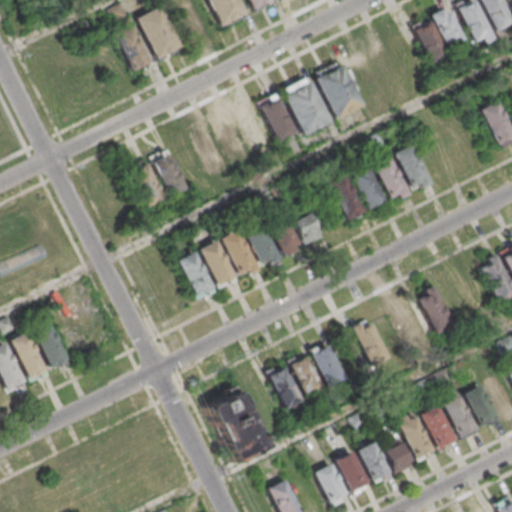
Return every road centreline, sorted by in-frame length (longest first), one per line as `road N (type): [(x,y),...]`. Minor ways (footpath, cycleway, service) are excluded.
road 1 (residential): [(511,191),(0,449)]
road 2 (residential): [(226,511),(0,56)]
road 3 (residential): [(366,0),(0,185)]
road 4 (residential): [(394,511),(511,452)]
